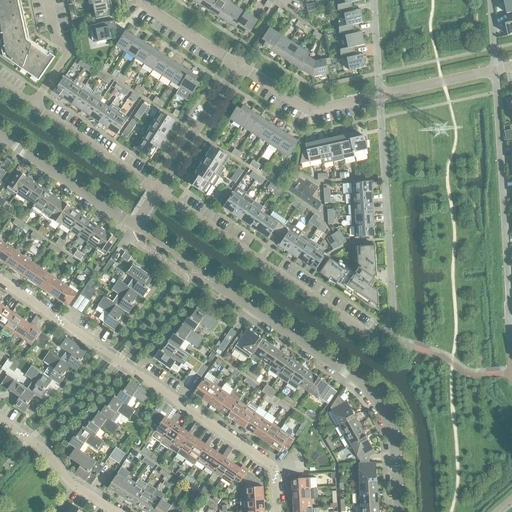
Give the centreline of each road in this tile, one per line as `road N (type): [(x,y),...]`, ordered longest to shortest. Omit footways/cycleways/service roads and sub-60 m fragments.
road 1 (residential): [(379,96),(394,318),(382,340),(157,190)]
road 2 (residential): [(398,511),(391,424),(377,400),(135,223)]
road 3 (residential): [(278,511),(273,465),(0,276)]
road 4 (residential): [(495,70),(511,328)]
road 5 (residential): [(157,190),(0,83)]
road 6 (residential): [(135,223),(0,138)]
road 7 (residential): [(239,63),(310,108),(379,96)]
road 8 (residential): [(239,63),(157,190)]
road 9 (residential): [(0,419),(112,511)]
